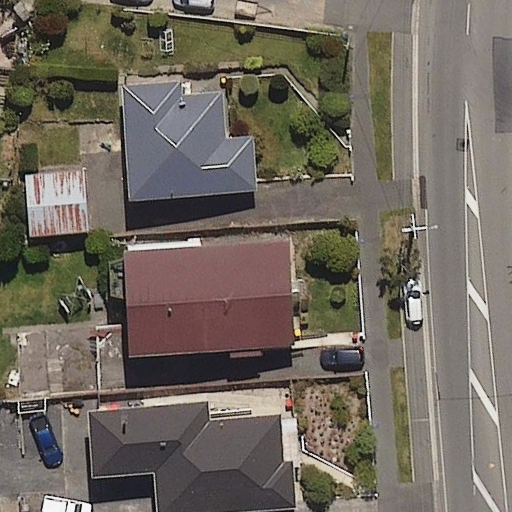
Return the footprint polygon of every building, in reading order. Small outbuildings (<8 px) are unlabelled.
[(122,87),(128,200),(258,190),(255,137),(222,139),(220,92),(182,95),(180,82),(122,87)] [(83,167),(25,168),(26,226),(85,225),(83,167)] [(288,232),(123,235),(125,337),(290,335),(288,232)] [(62,331),(21,331),(22,391),(63,391),(62,331)] [(202,389),(88,394),(90,461),(152,458),(154,506),(299,500),(295,407),(203,411),(202,389)]
